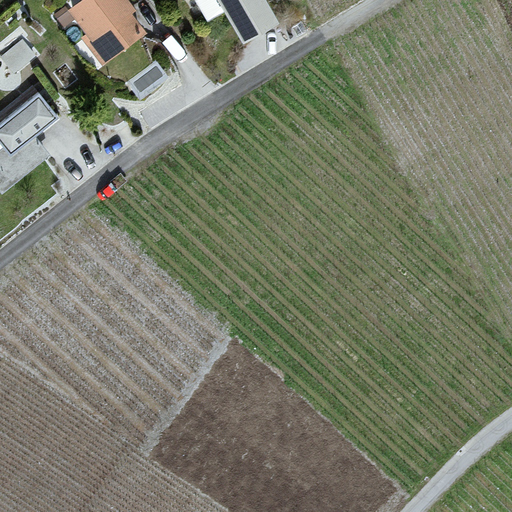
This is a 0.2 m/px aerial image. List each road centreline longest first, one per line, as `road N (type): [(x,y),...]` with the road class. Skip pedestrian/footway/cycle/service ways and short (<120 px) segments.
road 1 (residential): [(0,259),(140,149),(322,35)]
road 2 (unclassified): [(415,511),(511,420)]
